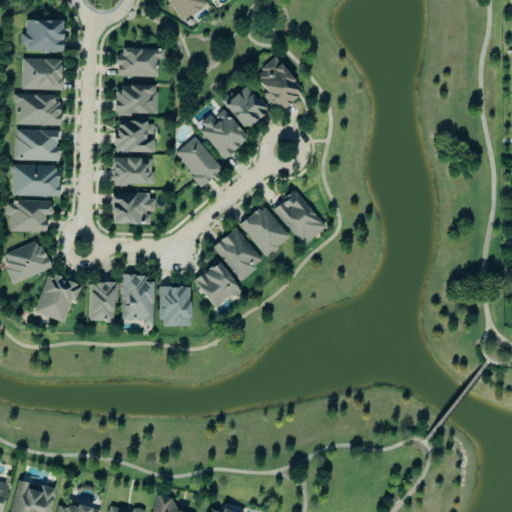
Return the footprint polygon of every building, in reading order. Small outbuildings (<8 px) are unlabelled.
[(60,52),(60,21),(23,21),(23,35),(19,35),(18,51),(60,52)] [(155,78),(156,60),(161,60),(162,50),(120,49),(120,56),(115,56),(114,77),(155,78)] [(278,112),(301,91),(272,59),(252,78),(265,91),(262,94),(278,112)] [(20,90),(59,91),(59,60),(20,60),(20,90)] [(245,86),(232,97),(229,93),(219,101),(243,131),(266,112),(245,86)] [(154,116),(155,87),(113,87),(112,115),(154,116)] [(58,126),(58,103),(52,103),(52,95),(13,95),(12,126),(58,126)] [(209,118),(196,129),(221,160),(245,140),(221,111),(211,120),(209,118)] [(150,154),(151,122),(113,121),(112,153),(150,154)] [(55,131),(13,131),(12,161),(57,162),(57,149),(55,149),(55,131)] [(219,170),(192,139),(172,156),(200,187),(219,170)] [(139,159),(110,159),(110,185),(150,186),(150,160),(139,160),(139,159)] [(55,198),(56,166),(10,166),(9,197),(55,198)] [(323,229),(293,192),(270,210),(300,247),(323,229)] [(150,213),(150,194),(109,194),(110,226),(146,225),(146,213),(150,213)] [(48,217),(48,202),(7,203),(7,233),(44,233),(44,217),(48,217)] [(288,238),(259,206),(237,227),(266,258),(288,238)] [(238,281),(261,263),(233,228),(210,246),(238,281)] [(0,254),(9,284),(47,272),(37,242),(0,254)] [(237,292),(217,263),(191,280),(210,310),(237,292)] [(63,325),(77,286),(45,275),(31,314),(63,325)] [(143,276),(120,276),(119,321),(141,322),(141,326),(150,326),(151,283),(142,283),(143,276)] [(112,323),(113,284),(87,283),(86,323),(112,323)] [(187,328),(188,288),(157,288),(157,327),(187,328)] [(46,511),(51,489),(13,482),(7,511),(46,511)] [(150,511),(171,511),(174,501),(154,496),(150,511)]
